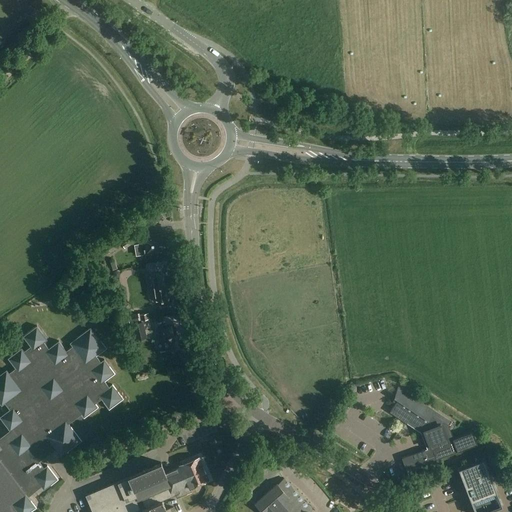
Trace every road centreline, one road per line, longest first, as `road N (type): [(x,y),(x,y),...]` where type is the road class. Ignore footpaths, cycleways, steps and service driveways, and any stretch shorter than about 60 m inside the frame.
road 1 (tertiary): [(241,401),(220,374),(204,328),(190,197)]
road 2 (residential): [(72,471),(241,401)]
road 3 (tertiary): [(397,511),(354,472),(260,416)]
road 4 (primary): [(511,161),(361,160)]
road 5 (tertiary): [(221,96),(221,66),(130,0)]
road 6 (primary): [(225,154),(361,160)]
road 7 (primary): [(361,160),(230,131)]
